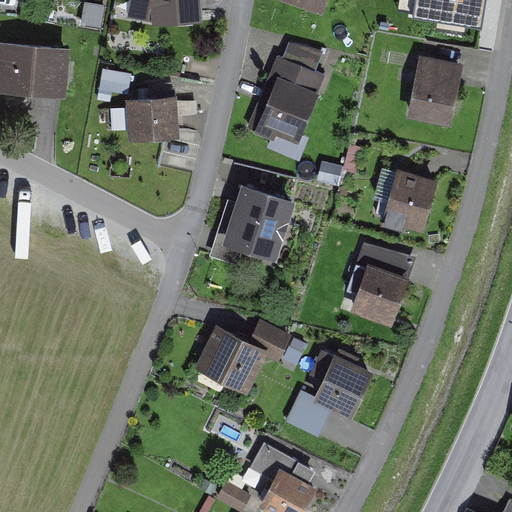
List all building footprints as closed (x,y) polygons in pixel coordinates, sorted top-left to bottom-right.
[(200,0),(130,0),(128,14),(151,22),(202,18),(201,3),(200,0)] [(326,0),(289,0),(322,12),(326,0)] [(398,0),(397,10),(483,23),(486,0),(398,0)] [(103,6),(84,1),(79,22),(99,26),(103,6)] [(67,45),(0,38),(0,41),(0,86),(62,93),(67,45)] [(283,54),(277,51),(247,127),(270,137),(267,145),(299,158),(308,136),(300,133),(324,73),(314,70),(321,51),(289,38),(283,54)] [(461,61),(419,53),(406,115),(449,124),(461,61)] [(103,65),(101,90),(131,93),(133,68),(103,65)] [(184,98),(131,99),(132,134),(185,132),(184,98)] [(362,148),(350,144),(343,167),(355,170),(362,148)] [(342,165),(321,160),(316,179),(337,184),(342,165)] [(402,167),(397,166),(381,223),(407,231),(408,224),(423,229),(438,177),(426,174),(402,167)] [(294,199),(240,181),(234,200),(227,198),(208,253),(236,262),(243,244),(275,255),(294,199)] [(364,240),(357,259),(406,274),(408,266),(412,255),(364,240)] [(357,259),(341,309),(389,325),(391,320),(406,274),(357,259)] [(254,328),(249,339),(267,348),(266,350),(279,356),(291,333),(259,317),(254,328)] [(249,339),(217,323),(196,365),(246,390),(266,350),(267,348),(249,339)] [(305,342),(294,337),(284,357),(295,362),(305,342)] [(351,363),(332,354),(312,395),(331,405),(350,414),(370,373),(351,363)] [(312,395),(300,389),(285,418),(316,435),(323,421),(331,405),(312,395)] [(287,469),(310,482),(318,468),(271,442),(258,466),(281,479),(287,469)] [(310,482),(287,469),(281,479),(268,502),(284,511),(307,511),(322,489),(310,482)] [(256,495),(234,482),(225,496),(248,509),(256,495)]
